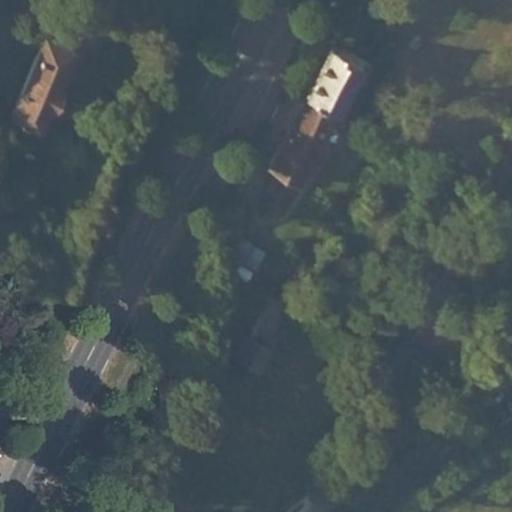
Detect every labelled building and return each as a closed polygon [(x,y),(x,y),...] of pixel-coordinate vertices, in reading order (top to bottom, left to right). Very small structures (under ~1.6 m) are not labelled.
[(320,70),(354,86),(373,52),(382,57),(392,39),(351,17),(334,43),(320,70)] [(45,24),(40,38),(69,50),(75,36),(45,24)] [(69,50),(40,38),(30,60),(60,72),(69,50)] [(60,72),(30,60),(12,105),(38,116),(48,91),(56,94),(64,74),(60,72)] [(311,161),(354,86),(320,70),(279,143),(311,161)] [(381,103),(371,121),(386,130),(396,112),(381,103)] [(301,280),(280,271),(260,317),(250,313),(238,341),(269,354),(273,343),(281,346),(292,320),(285,317),(301,280)]
